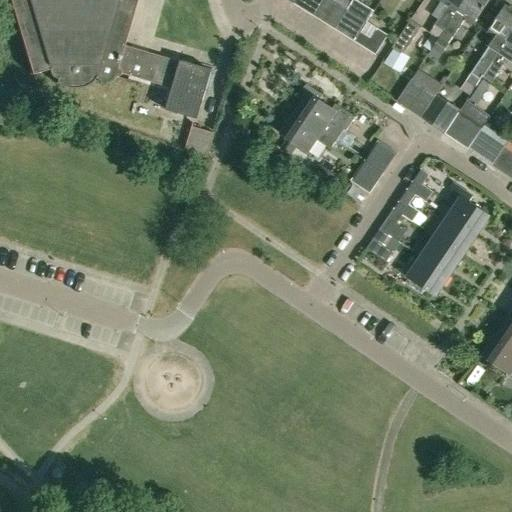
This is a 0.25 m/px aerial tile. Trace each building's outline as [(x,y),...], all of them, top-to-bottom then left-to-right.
[(123,45),(136,0),(10,0),(32,74),(48,69),(50,75),(51,76),(52,77),(53,78),(54,78),(56,78),(56,81),(55,83),(56,84),(59,85),(62,86),(65,87),(69,88),(74,88),(77,88),(81,87),(84,86),(86,85),(89,83),(92,81),(95,78),(96,80),(98,81),(99,81),(100,82),(102,82),(103,82),(105,82),(107,82),(110,81),(112,80),(113,78),(114,76),(115,76),(117,76),(118,76),(119,75),(119,74),(120,73),(171,89),(165,109),(193,118),(183,149),(205,157),(214,133),(192,126),(208,70),(123,45)] [(314,16),(325,0),(295,0),(294,3),(314,16)] [(335,29),(348,9),(333,0),(325,0),(314,16),(335,29)] [(437,60),(442,53),(466,17),(474,23),(489,0),(465,0),(440,39),(429,54),(437,60)] [(440,39),(465,0),(440,0),(448,5),(430,32),(440,39)] [(484,76),(511,33),(511,6),(508,7),(505,6),(488,32),(496,38),(475,69),(484,76)] [(356,42),(368,22),(348,9),(335,29),(356,42)] [(422,27),(411,20),(393,47),(404,54),(422,27)] [(368,22),(356,42),(376,55),(388,35),(368,22)] [(511,33),(484,76),(493,82),(508,60),(511,62),(511,33)] [(421,117),(436,95),(443,85),(419,70),(398,101),(421,117)] [(332,109),(321,102),(324,97),(307,86),(298,99),(302,101),(294,112),(338,142),(355,118),(335,104),(332,109)] [(445,133),(458,115),(460,112),(436,95),(421,117),(445,133)] [(332,151),(338,142),(294,112),(280,133),(310,153),(318,141),(332,151)] [(458,115),(445,133),(462,145),(469,149),(481,130),(458,115)] [(493,165),(505,147),(508,143),(484,126),(481,130),(469,149),(493,165)] [(384,173),(398,153),(378,140),(365,160),(375,167),(384,173)] [(511,178),(511,151),(505,147),(493,165),(511,178)] [(375,167),(365,160),(351,180),(370,193),(384,173),(375,167)] [(332,175),(334,173),(324,166),(320,163),(318,166),(313,173),(324,180),(327,183),(332,175)] [(416,195),(415,195),(426,202),(433,192),(423,185),(429,175),(421,169),(407,189),(416,195)] [(490,215),(470,201),(473,196),(454,183),(451,188),(454,206),(452,209),(441,202),(437,209),(441,212),(477,235),(490,215)] [(409,205),(415,195),(416,195),(407,189),(394,209),(403,214),(402,216),(412,222),(419,212),(409,205)] [(396,225),(402,216),(403,214),(394,209),(380,229),(389,234),(389,235),(399,242),(406,232),(396,225)] [(464,255),(477,235),(441,212),(428,232),(434,236),(464,255)] [(382,244),(389,235),(389,234),(380,229),(367,249),(386,261),(392,251),(382,244)] [(450,276),(464,255),(434,236),(426,248),(419,243),(414,251),(421,256),(450,276)] [(436,297),(450,276),(421,256),(407,277),(436,297)] [(511,346),(511,317),(509,315),(495,335),(511,346)] [(511,346),(495,335),(491,342),(487,342),(481,352),(482,355),(482,356),(511,376),(511,346)]
